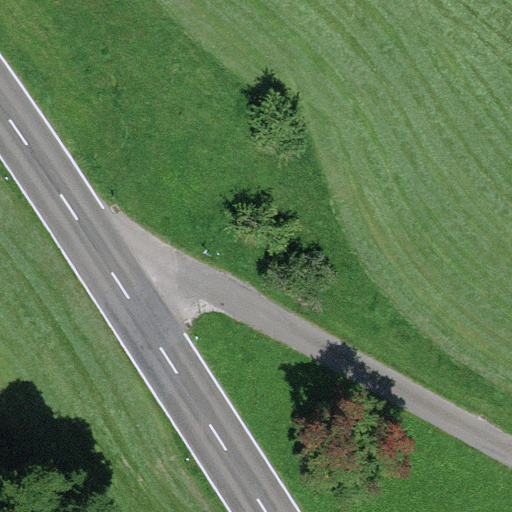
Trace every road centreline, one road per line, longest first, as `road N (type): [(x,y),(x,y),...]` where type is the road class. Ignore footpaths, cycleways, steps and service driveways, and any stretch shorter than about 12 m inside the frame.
road 1 (secondary): [(0,109),(113,264),(267,511)]
road 2 (track): [(113,264),(180,268),(511,455)]
